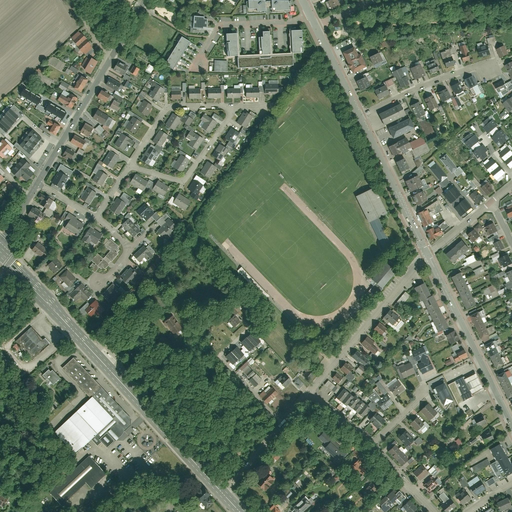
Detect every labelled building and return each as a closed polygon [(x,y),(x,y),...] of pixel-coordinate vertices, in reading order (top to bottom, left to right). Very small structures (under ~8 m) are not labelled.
[(339,6),(336,0),(332,0),(329,2),(332,9),(339,6)] [(291,2),(247,3),(247,15),(266,14),(266,10),(272,10),(272,13),(291,13),(291,2)] [(204,20),(204,19),(194,18),(193,30),(203,30),(203,29),(207,29),(208,21),(204,20)] [(78,32),(71,39),(74,41),(73,42),(78,48),(77,49),(84,56),(92,49),(85,41),(87,40),(81,34),(81,35),(78,32)] [(271,68),(294,67),(293,56),(302,55),(302,41),(300,41),(300,39),(303,39),(302,32),(291,33),(292,54),(273,55),(272,37),(270,37),(270,34),(263,34),(263,39),(261,39),(262,56),(240,57),(239,35),(227,36),(228,59),(237,58),(238,69),(260,68),(260,67),(271,67),(271,68)] [(190,43),(182,38),(165,66),(174,72),(190,43)] [(460,56),(462,62),(470,60),(468,53),(466,54),(464,45),(459,47),(461,55),(460,56)] [(490,53),(488,45),(477,48),(479,56),(490,53)] [(497,49),(502,58),(507,55),(502,46),(497,49)] [(353,49),(342,54),(351,74),(365,67),(359,54),(356,55),(353,49)] [(379,55),(369,59),(372,66),(382,62),(379,55)] [(454,64),(451,57),(442,60),(444,67),(454,64)] [(84,72),(91,75),(97,62),(91,59),(91,60),(86,58),(82,66),(86,68),(84,72)] [(213,72),(227,72),(227,60),(213,60),(213,72)] [(118,62),(113,71),(123,76),(128,67),(118,62)] [(435,63),(426,67),(430,74),(438,71),(435,63)] [(144,71),(150,74),(154,67),(148,64),(144,71)] [(140,70),(134,66),(130,72),(136,76),(140,70)] [(410,68),(414,80),(421,77),(416,66),(410,68)] [(401,88),(406,85),(402,77),(401,78),(396,68),(391,71),(396,80),(397,80),(401,88)] [(40,81),(50,85),(52,79),(42,75),(40,81)] [(81,94),(88,81),(80,77),(73,89),(81,94)] [(361,78),(355,81),(359,91),(366,88),(361,78)] [(393,84),(392,80),(393,80),(392,78),(384,81),(387,87),(393,84)] [(464,80),(468,88),(472,86),(468,78),(464,80)] [(110,79),(106,86),(118,92),(122,85),(110,79)] [(506,89),(504,82),(495,85),(498,92),(506,89)] [(456,83),(451,86),(455,95),(460,92),(456,83)] [(156,85),(152,91),(162,97),(165,90),(156,85)] [(279,95),(278,85),(264,85),(264,95),(279,95)] [(384,85),(373,90),(377,100),(389,94),(384,85)] [(20,96),(37,106),(42,98),(24,88),(20,96)] [(222,99),(221,89),(208,90),(208,99),(222,99)] [(241,98),(241,89),(227,90),(227,99),(241,98)] [(259,98),(259,89),(245,89),(245,99),(259,98)] [(443,89),(437,92),(442,101),(448,98),(443,89)] [(201,100),(201,90),(189,91),(189,100),(201,100)] [(101,91),(97,98),(107,104),(111,97),(101,91)] [(137,97),(142,100),(145,94),(140,91),(137,97)] [(152,91),(148,97),(158,103),(162,97),(152,91)] [(180,101),(180,92),(171,92),(171,101),(180,101)] [(65,107),(72,110),(78,99),(70,95),(67,99),(60,96),(57,101),(66,105),(65,107)] [(435,108),(429,97),(424,99),(429,110),(435,108)] [(511,109),(511,97),(503,104),(509,112),(511,109)] [(114,101),(110,108),(117,112),(121,105),(114,101)] [(153,107),(144,101),(137,112),(147,118),(153,107)] [(423,116),(417,102),(412,104),(418,118),(423,116)] [(45,111),(62,121),(66,113),(49,103),(45,111)] [(404,116),(399,107),(380,116),(385,125),(404,116)] [(19,119),(11,110),(5,115),(6,116),(1,121),(2,121),(0,123),(0,128),(6,134),(10,129),(15,124),(14,123),(19,119)] [(97,111),(93,118),(105,125),(109,118),(97,111)] [(215,121),(219,116),(213,113),(210,118),(215,121)] [(252,118),(243,113),(237,123),(246,129),(252,118)] [(181,120),(172,115),(165,127),(174,132),(180,121),(181,120)] [(193,120),(184,115),(181,120),(180,121),(189,127),(193,120)] [(210,134),(217,123),(205,115),(201,121),(205,123),(201,129),(210,134)] [(142,124),(133,118),(126,129),(135,135),(142,124)] [(386,127),(390,138),(413,129),(408,118),(386,127)] [(496,126),(491,120),(489,121),(487,119),(483,123),(485,125),(483,127),(488,133),(496,126)] [(61,127),(49,121),(47,125),(51,127),(49,132),(56,136),(61,127)] [(94,129),(86,124),(81,133),(89,138),(94,129)] [(240,135),(231,129),(225,139),(234,145),(240,135)] [(500,130),(492,138),(497,144),(499,142),(501,145),(506,141),(504,138),(505,136),(500,130)] [(41,139),(33,131),(28,136),(29,136),(24,141),(25,142),(20,146),(28,154),(33,150),(33,149),(37,145),(36,144),(41,139)] [(168,136),(159,131),(152,143),(161,148),(168,136)] [(197,151),(204,140),(190,132),(186,139),(190,142),(188,146),(197,151)] [(469,134),(464,139),(467,141),(464,143),(469,149),(479,140),(474,135),(472,137),(469,134)] [(135,143),(121,135),(114,146),(124,152),(128,147),(132,149),(135,143)] [(86,142),(74,136),(70,143),(82,150),(86,142)] [(393,144),(387,146),(392,156),(398,153),(397,152),(410,146),(407,139),(394,145),(393,144)] [(12,149),(3,141),(0,143),(0,156),(3,159),(12,149)] [(228,150),(218,145),(212,157),(222,162),(228,150)] [(483,145),(473,153),(477,159),(480,157),(483,161),(488,156),(485,153),(488,151),(483,145)] [(75,154),(81,157),(84,151),(78,148),(75,154)] [(158,153),(148,148),(141,161),(150,166),(158,153)] [(511,152),(508,148),(500,154),(506,161),(511,155),(511,152)] [(66,149),(62,158),(71,162),(75,154),(66,149)] [(120,158),(110,152),(102,164),(113,170),(120,158)] [(446,154),(440,159),(452,174),(453,172),(457,177),(464,172),(460,167),(458,169),(446,154)] [(182,174),(190,161),(181,156),(173,168),(182,174)] [(403,158),(395,162),(400,172),(408,169),(403,158)] [(30,166),(23,159),(11,172),(18,179),(21,177),(26,182),(34,174),(28,169),(30,166)] [(499,166),(494,160),(486,167),(491,173),(499,166)] [(216,168),(207,162),(199,174),(209,180),(216,168)] [(436,163),(429,168),(440,182),(438,183),(442,188),(449,182),(446,178),(447,177),(436,163)] [(74,173),(61,165),(57,172),(68,178),(71,179),(74,173)] [(504,172),(499,166),(491,173),(496,179),(504,172)] [(108,177),(98,171),(93,181),(102,186),(108,177)] [(57,172),(51,184),(61,189),(68,178),(57,172)] [(142,192),(148,183),(135,175),(130,184),(142,192)] [(413,177),(404,181),(406,186),(415,182),(413,177)] [(468,182),(473,189),(479,185),(474,177),(468,182)] [(168,188),(158,181),(152,191),(163,197),(168,188)] [(204,187),(194,181),(188,190),(198,196),(204,187)] [(11,191),(14,187),(8,182),(5,186),(11,191)] [(415,182),(406,186),(409,191),(417,187),(415,182)] [(487,196),(492,191),(485,184),(480,188),(487,196)] [(373,186),(354,195),(367,220),(368,220),(381,247),(389,243),(376,217),(385,212),(373,186)] [(450,203),(461,195),(454,186),(444,195),(450,203)] [(96,194),(87,189),(81,200),(90,205),(96,194)] [(469,196),(477,204),(482,199),(475,191),(469,196)] [(419,192),(411,196),(416,206),(424,202),(419,192)] [(52,202),(39,194),(37,198),(42,201),(39,206),(47,210),(52,202)] [(191,202),(178,195),(173,204),(185,212),(191,202)] [(126,205),(117,199),(109,210),(118,216),(126,205)] [(461,216),(471,208),(465,199),(454,208),(461,216)] [(154,215),(145,205),(137,213),(146,223),(154,215)] [(41,213),(33,208),(28,217),(37,222),(41,213)] [(423,211),(418,214),(425,227),(433,223),(426,211),(423,212),(423,211)] [(77,236),(84,224),(68,214),(64,221),(67,223),(64,228),(77,236)] [(169,239),(179,230),(165,215),(156,222),(161,228),(157,231),(164,239),(167,236),(169,239)] [(134,226),(128,220),(122,227),(128,232),(134,226)] [(497,232),(493,224),(486,227),(489,235),(497,232)] [(140,231),(134,226),(128,232),(134,238),(140,231)] [(96,245),(102,235),(90,227),(82,241),(89,246),(91,242),(96,245)] [(431,228),(425,231),(430,240),(436,237),(435,235),(441,232),(438,228),(433,231),(431,228)] [(471,230),(466,234),(473,242),(478,238),(471,230)] [(93,263),(89,268),(95,273),(99,268),(101,269),(102,268),(104,270),(109,265),(108,265),(110,262),(111,263),(118,255),(117,254),(119,251),(118,250),(118,249),(117,248),(119,247),(110,239),(109,241),(107,239),(102,244),(109,251),(103,258),(98,254),(91,261),(93,263)] [(504,248),(500,240),(494,243),(498,251),(504,248)] [(462,242),(456,247),(462,255),(468,250),(462,242)] [(47,250),(38,243),(31,252),(41,259),(47,250)] [(153,257),(144,246),(133,256),(140,263),(144,258),(147,262),(153,257)] [(456,247),(451,251),(457,259),(462,255),(456,247)] [(451,251),(445,255),(451,263),(457,259),(451,251)] [(489,257),(491,263),(498,260),(495,254),(489,257)] [(465,259),(466,262),(463,263),(464,266),(476,260),(473,255),(465,259)] [(509,264),(505,255),(499,258),(503,267),(509,264)] [(62,268),(55,260),(47,266),(54,275),(62,268)] [(381,265),(369,279),(381,288),(392,274),(381,265)] [(475,276),(484,272),(482,266),(473,270),(475,276)] [(243,278),(247,275),(240,267),(236,270),(243,278)] [(141,277),(131,269),(128,272),(126,270),(121,277),(123,279),(121,281),(126,286),(131,280),(135,284),(141,277)] [(77,280),(68,270),(60,278),(69,288),(77,280)] [(461,271),(450,276),(453,283),(464,278),(461,271)] [(464,278),(453,283),(456,289),(467,285),(464,278)] [(92,295),(81,284),(69,296),(75,302),(80,297),(85,302),(92,295)] [(437,332),(447,327),(432,295),(429,296),(423,284),(414,288),(420,302),(422,301),(437,332)] [(123,294),(113,285),(102,296),(109,303),(112,299),(115,302),(123,294)] [(467,285),(456,289),(459,296),(470,291),(467,285)] [(492,286),(482,289),(485,295),(494,292),(492,286)] [(470,291),(459,296),(463,303),(473,298),(470,291)] [(404,292),(392,306),(397,310),(409,296),(404,292)] [(473,298),(463,303),(466,309),(476,304),(473,298)] [(105,312),(96,301),(85,311),(91,318),(95,314),(98,318),(105,312)] [(229,309),(234,315),(238,312),(233,305),(229,309)] [(398,319),(389,311),(384,318),(392,325),(398,319)] [(479,318),(476,312),(469,316),(471,321),(479,318)] [(228,320),(234,327),(239,322),(233,315),(228,320)] [(181,328),(172,316),(165,321),(174,333),(181,328)] [(482,323),(479,318),(471,321),(474,327),(482,323)] [(485,329),(482,323),(474,327),(477,333),(485,329)] [(385,330),(378,325),(374,331),(380,336),(385,330)] [(30,327),(15,341),(32,359),(49,343),(44,338),(42,340),(30,327)] [(487,335),(485,329),(477,333),(480,339),(487,335)] [(457,341),(452,331),(446,335),(451,344),(457,341)] [(252,333),(241,342),(249,351),(260,342),(252,333)] [(379,348),(367,339),(362,345),(373,354),(379,348)] [(494,347),(491,342),(483,346),(486,351),(494,347)] [(421,374),(433,369),(430,360),(428,360),(427,357),(429,357),(425,347),(412,352),(416,361),(420,360),(421,363),(418,364),(421,374)] [(497,353),(494,347),(486,351),(489,357),(497,353)] [(244,356),(236,348),(227,357),(234,365),(244,356)] [(466,357),(463,350),(450,355),(453,363),(466,357)] [(369,361),(356,351),(351,357),(365,367),(369,361)] [(499,359),(497,353),(489,357),(492,363),(499,359)] [(130,419),(72,358),(61,369),(90,399),(54,433),(74,455),(90,440),(96,447),(100,443),(105,449),(130,426),(130,419)] [(502,364),(499,359),(492,363),(494,368),(502,364)] [(415,373),(410,362),(397,368),(402,379),(415,373)] [(256,387),(262,381),(246,364),(239,370),(256,387)] [(341,369),(347,374),(351,369),(345,364),(341,369)] [(40,374),(47,381),(48,380),(54,387),(61,380),(53,372),(51,374),(46,368),(40,374)] [(309,370),(304,375),(308,380),(313,374),(309,370)] [(476,372),(465,378),(472,392),(484,386),(476,372)] [(507,378),(504,372),(496,376),(499,381),(507,378)] [(331,379),(338,384),(342,379),(335,374),(331,379)] [(281,377),(277,381),(285,389),(291,382),(285,377),(283,379),(281,377)] [(464,378),(453,382),(462,402),(473,397),(464,378)] [(509,383),(507,378),(499,381),(502,387),(509,383)] [(304,384),(299,379),(294,385),(299,390),(304,384)] [(327,380),(324,385),(333,391),(336,387),(327,380)] [(404,389),(398,381),(388,388),(394,396),(404,389)] [(445,382),(436,386),(444,403),(453,399),(445,382)] [(511,388),(509,383),(502,387),(504,393),(511,388)] [(278,395),(271,388),(266,394),(264,392),(260,396),(268,404),(278,395)] [(372,410),(355,397),(354,398),(343,389),(336,399),(345,406),(346,405),(364,419),(372,410)] [(393,402),(386,394),(381,398),(376,392),(370,397),(375,404),(377,403),(383,410),(393,402)] [(47,408),(51,411),(56,406),(52,403),(47,408)] [(437,414),(427,404),(421,411),(430,421),(437,414)] [(469,409),(463,414),(467,418),(472,414),(469,409)] [(384,423),(375,415),(369,421),(378,429),(384,423)] [(484,415),(475,420),(478,426),(487,422),(484,415)] [(424,425),(417,418),(410,424),(418,432),(424,425)] [(336,462),(343,455),(331,443),(333,441),(324,432),(319,438),(328,447),(324,451),(336,462)] [(414,441),(405,432),(399,438),(408,447),(414,441)] [(493,439),(490,432),(483,434),(485,442),(493,439)] [(418,437),(414,441),(418,445),(423,441),(418,437)] [(463,441),(459,438),(456,441),(457,443),(455,445),(457,447),(463,441)] [(511,472),(511,468),(499,444),(489,449),(496,462),(491,465),(499,480),(511,472)] [(408,458),(395,445),(389,451),(402,464),(408,458)] [(268,458),(274,463),(280,456),(274,451),(268,458)] [(86,454),(47,490),(59,503),(83,481),(88,486),(103,472),(86,454)] [(361,459),(352,467),(361,476),(370,468),(361,459)] [(490,463),(488,459),(471,468),(474,472),(490,463)] [(427,471),(432,476),(439,470),(434,465),(427,471)] [(427,471),(423,466),(413,474),(417,479),(427,471)] [(327,483),(330,486),(341,476),(338,473),(332,479),(331,479),(327,483)] [(264,475),(256,484),(265,492),(274,483),(264,475)] [(463,476),(460,478),(461,480),(458,482),(463,488),(466,486),(464,483),(467,482),(463,476)] [(486,489),(479,478),(469,484),(476,495),(486,489)] [(438,484),(434,479),(425,485),(429,491),(438,484)] [(381,492),(370,482),(363,490),(374,500),(381,492)] [(210,495),(205,490),(196,499),(207,510),(213,505),(207,498),(210,495)] [(471,499),(465,490),(456,496),(462,505),(471,499)] [(396,498),(392,494),(380,505),(386,511),(399,501),(401,504),(405,500),(400,494),(396,498)] [(296,511),(302,511),(311,505),(304,497),(293,508),(296,511)] [(511,511),(511,506),(508,499),(497,503),(501,511),(503,511),(510,509),(511,511)] [(450,500),(441,507),(445,511),(447,511),(455,505),(450,500)] [(402,507),(406,511),(411,511),(415,508),(408,501),(402,507)]
